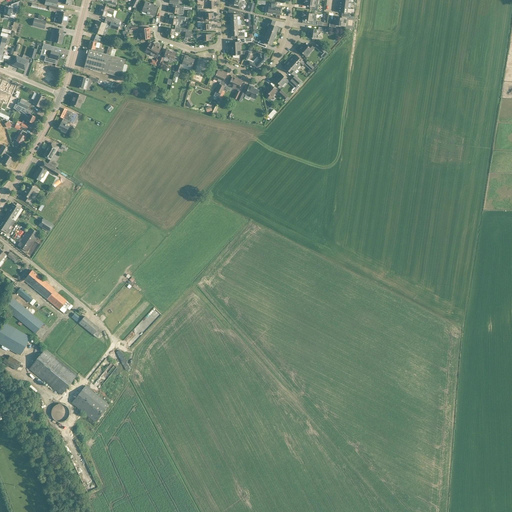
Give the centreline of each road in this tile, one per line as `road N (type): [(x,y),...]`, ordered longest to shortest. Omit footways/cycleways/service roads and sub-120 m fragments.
road 1 (residential): [(113,342),(101,321),(0,239)]
road 2 (residential): [(222,61),(265,75),(277,61),(290,0)]
road 3 (tertiary): [(0,202),(61,96)]
